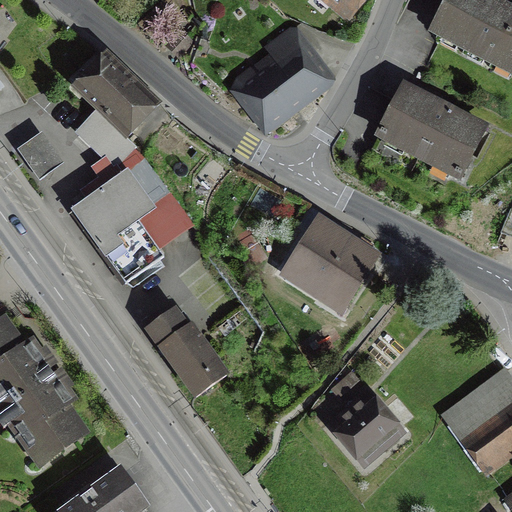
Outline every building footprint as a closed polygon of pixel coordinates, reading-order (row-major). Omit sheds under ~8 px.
[(363,0),(325,0),(346,19),(363,0)] [(511,11),(488,0),(453,0),(437,32),(511,70),(511,11)] [(183,31),(169,47),(180,56),(194,40),(183,31)] [(282,65),(238,95),(260,127),(326,82),(293,34),(271,49),(282,65)] [(155,105),(99,53),(71,83),(99,110),(78,132),(112,163),(131,144),(124,138),(155,105)] [(487,133),(406,92),(382,139),(464,179),(487,133)] [(46,136),(20,155),(42,184),(67,166),(46,136)] [(88,204),(75,214),(129,291),(167,264),(161,255),(195,231),(142,157),(120,173),(102,185),(83,198),(88,204)] [(378,262),(322,226),(288,279),(344,315),(378,262)] [(176,315),(150,335),(199,400),(225,380),(176,315)] [(47,473),(94,440),(73,410),(82,403),(39,343),(31,349),(9,319),(0,325),(0,433),(4,439),(17,430),(47,473)] [(511,385),(508,379),(452,419),(492,474),(511,459),(511,385)] [(400,437),(371,404),(339,431),(368,465),(400,437)] [(70,511),(155,511),(128,472),(70,511)]
